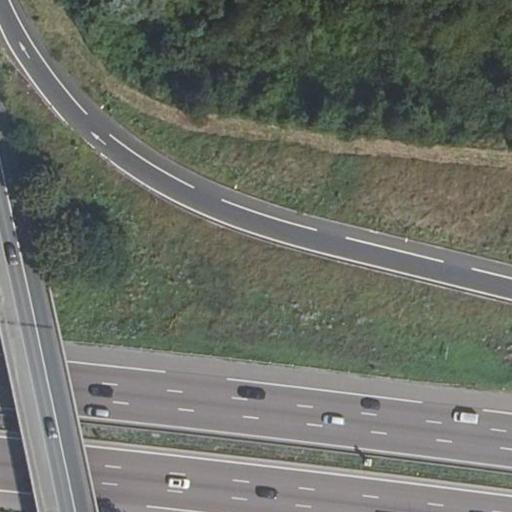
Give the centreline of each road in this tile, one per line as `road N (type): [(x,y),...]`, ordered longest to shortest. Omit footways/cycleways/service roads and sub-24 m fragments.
road 1 (motorway): [(511,279),(236,210),(111,149),(41,71),(3,0)]
road 2 (motorway): [(511,444),(0,383)]
road 3 (motorway): [(0,464),(430,511)]
road 4 (primary): [(73,511),(31,313)]
road 5 (primary): [(31,313),(32,281),(0,138)]
